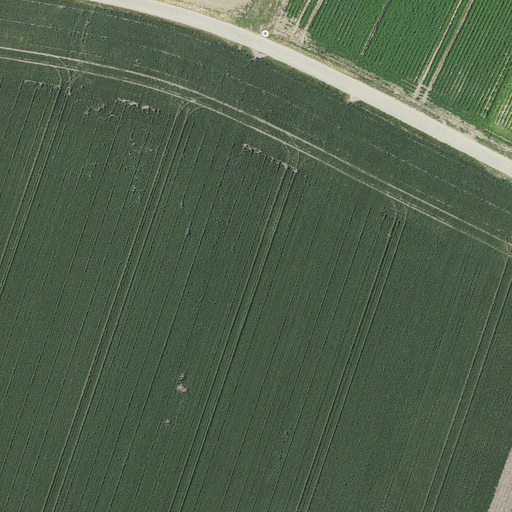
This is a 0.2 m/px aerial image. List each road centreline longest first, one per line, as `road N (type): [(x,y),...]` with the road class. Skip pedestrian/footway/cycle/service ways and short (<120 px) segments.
road 1 (track): [(306,59),(511,168)]
road 2 (unclassified): [(122,0),(306,59)]
